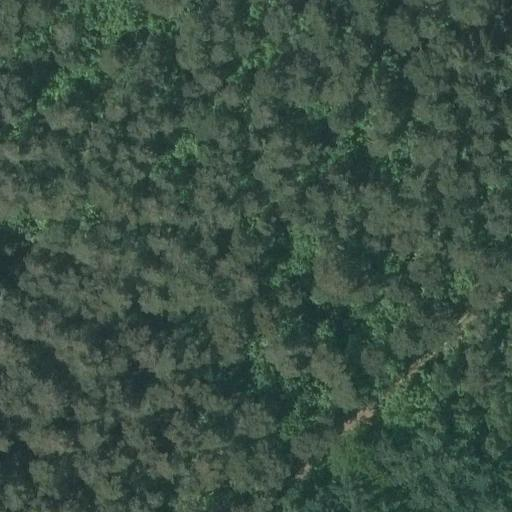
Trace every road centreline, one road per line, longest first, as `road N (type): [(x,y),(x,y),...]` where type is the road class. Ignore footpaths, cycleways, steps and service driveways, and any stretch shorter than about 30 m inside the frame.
road 1 (track): [(248,511),(511,262)]
road 2 (track): [(511,141),(323,0)]
